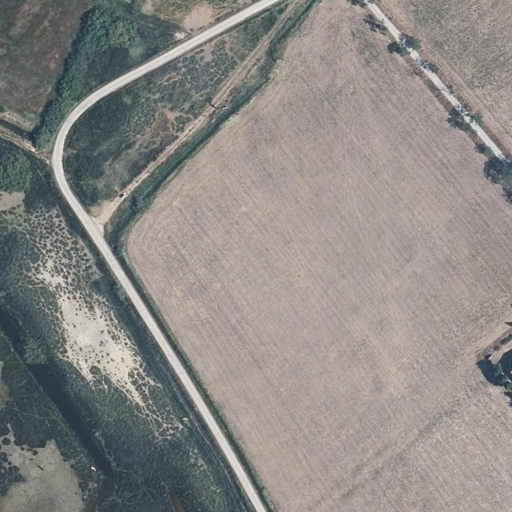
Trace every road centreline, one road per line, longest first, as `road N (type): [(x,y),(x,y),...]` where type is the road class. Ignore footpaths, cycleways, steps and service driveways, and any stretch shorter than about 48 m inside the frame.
road 1 (track): [(297,0),(108,104),(84,128),(71,162),(83,212),(257,511)]
road 2 (track): [(511,173),(358,0)]
